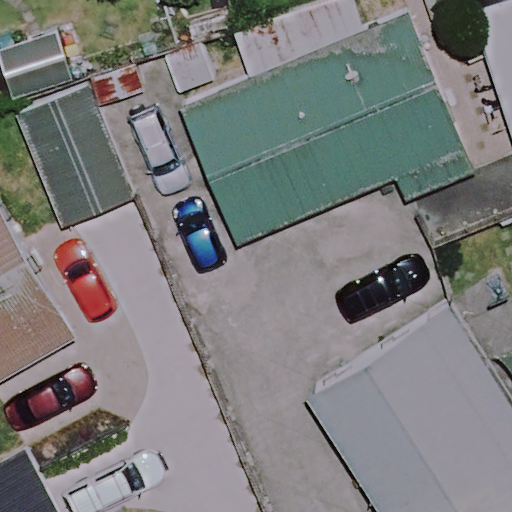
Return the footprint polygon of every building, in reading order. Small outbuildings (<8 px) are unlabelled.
[(362,35),(348,0),(319,0),(242,32),(256,69),(179,100),(235,237),(453,149),(400,19),(362,35)] [(511,0),(495,0),(471,9),(511,128),(511,0)] [(131,189),(70,55),(0,87),(0,90),(60,221),(131,189)] [(0,371),(67,332),(0,218),(0,371)] [(511,511),(511,421),(443,308),(307,390),(381,511),(511,511)] [(71,511),(36,442),(0,461),(0,511),(71,511)]
